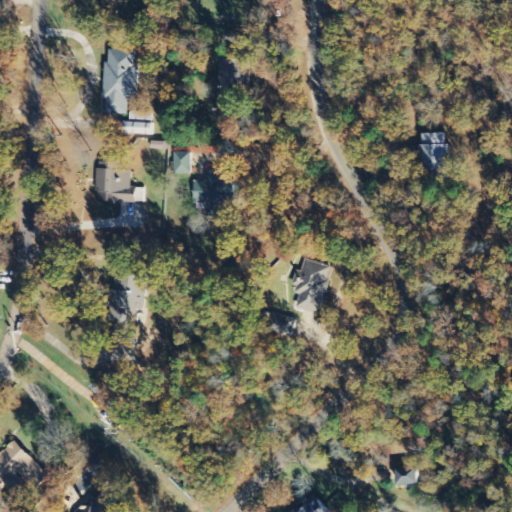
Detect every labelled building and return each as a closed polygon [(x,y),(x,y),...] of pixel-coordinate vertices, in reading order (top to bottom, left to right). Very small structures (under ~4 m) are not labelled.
[(138,101),(140,64),(137,64),(137,52),(108,50),(105,100),(108,100),(107,113),(128,115),(129,101),(138,101)] [(252,93),(252,57),(222,57),(222,94),(252,93)] [(152,135),(153,115),(140,115),(140,123),(126,122),(125,134),(152,135)] [(442,133),(417,134),(418,170),(434,170),(434,180),(447,180),(446,144),(443,144),(442,133)] [(176,174),(192,174),(192,153),(175,153),(176,174)] [(133,170),(119,170),(119,163),(98,162),(97,194),(114,194),(114,202),(137,203),(137,187),(132,187),(133,170)] [(236,170),(206,170),(207,180),(195,181),(195,204),(207,203),(207,217),(224,217),(223,208),(240,208),(240,200),(236,201),(236,170)] [(297,307),(319,314),(334,268),(303,258),(292,293),(301,295),(297,307)] [(148,275),(117,271),(111,322),(115,322),(113,343),(137,345),(140,311),(144,311),(148,275)] [(266,330),(292,338),(297,320),(272,313),(266,330)] [(0,491),(4,487),(11,495),(25,480),(35,490),(49,476),(13,441),(0,454),(0,491)] [(119,511),(105,492),(77,511),(119,511)] [(330,511),(313,494),(294,511),(330,511)]
